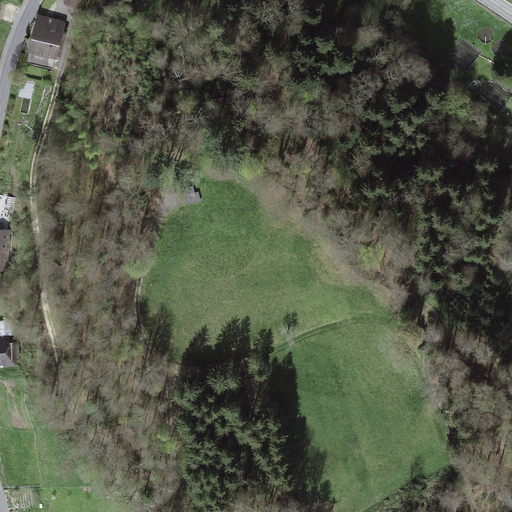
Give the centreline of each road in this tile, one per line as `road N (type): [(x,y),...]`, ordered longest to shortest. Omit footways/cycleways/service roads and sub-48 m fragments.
road 1 (track): [(60,0),(75,32),(34,184),(48,316),(77,418),(141,500),(161,499),(169,488),(166,377),(139,335),(137,317),(155,201)]
road 2 (track): [(215,0),(385,252),(511,386)]
road 3 (track): [(166,377),(249,363),(337,324),(373,317),(405,327),(422,318)]
road 4 (track): [(475,511),(430,402),(422,318)]
road 5 (tertiary): [(0,114),(14,48),(36,0)]
